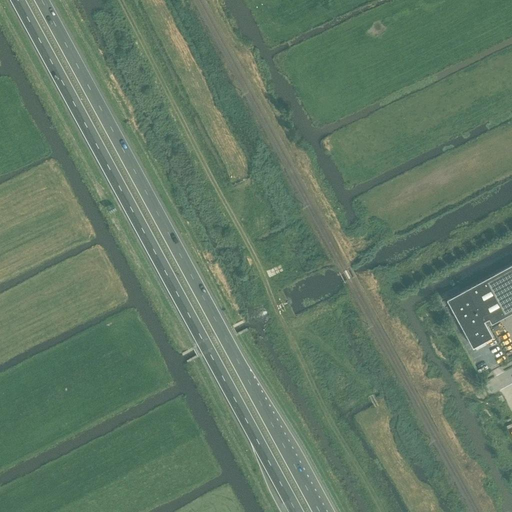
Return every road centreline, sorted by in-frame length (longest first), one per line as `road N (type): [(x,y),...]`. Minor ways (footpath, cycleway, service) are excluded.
road 1 (trunk): [(319,511),(41,0)]
road 2 (trunk): [(18,0),(295,511)]
road 3 (track): [(387,511),(122,0)]
